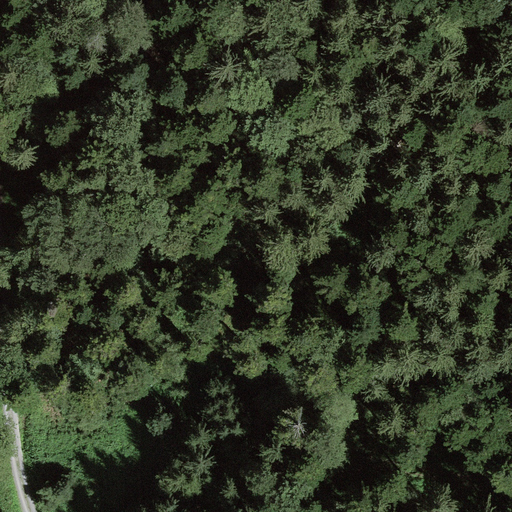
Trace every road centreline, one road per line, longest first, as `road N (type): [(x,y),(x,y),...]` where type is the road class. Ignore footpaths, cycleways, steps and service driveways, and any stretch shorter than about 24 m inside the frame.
road 1 (track): [(511,491),(348,457),(258,407),(228,380),(208,345),(170,227),(150,0)]
road 2 (track): [(28,511),(10,416),(0,259)]
